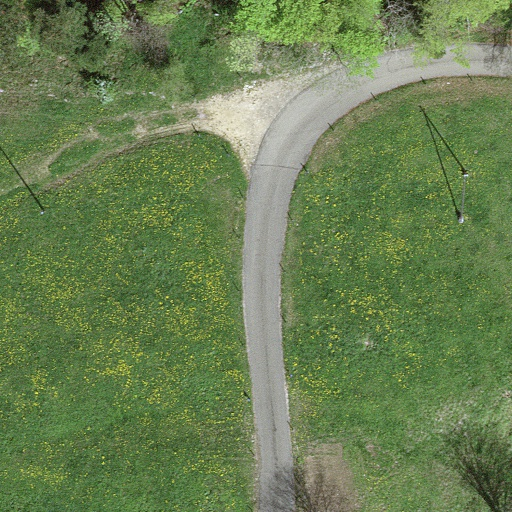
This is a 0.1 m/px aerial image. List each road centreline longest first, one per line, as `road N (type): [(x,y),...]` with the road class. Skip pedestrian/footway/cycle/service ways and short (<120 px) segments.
road 1 (unclassified): [(511,66),(439,64),(385,74),(324,102),(281,150),(262,190),(254,248),(265,511)]
road 2 (track): [(0,185),(175,114),(324,102)]
